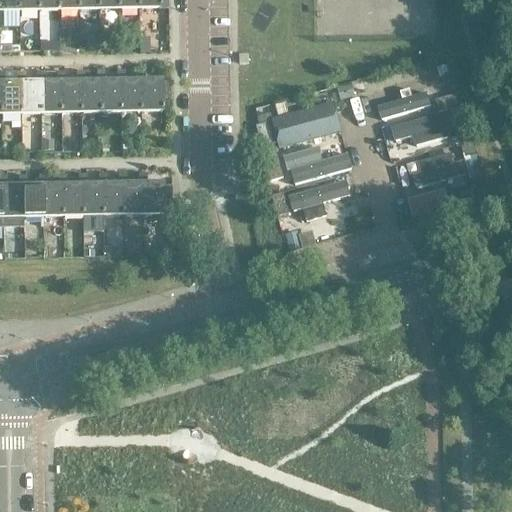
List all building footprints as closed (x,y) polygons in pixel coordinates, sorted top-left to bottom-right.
[(0,0),(0,13),(18,13),(17,0),(0,0)] [(38,13),(37,0),(17,0),(18,13),(38,13)] [(58,12),(57,0),(37,0),(38,13),(58,12)] [(78,12),(77,0),(57,0),(58,12),(78,12)] [(98,12),(97,0),(77,0),(78,12),(98,12)] [(118,11),(117,0),(97,0),(98,12),(118,11)] [(138,11),(137,0),(117,0),(118,11),(138,11)] [(137,0),(138,11),(158,11),(158,9),(160,9),(160,5),(158,5),(158,0),(137,0)] [(100,115),(99,85),(104,85),(104,83),(104,72),(96,73),(95,83),(84,83),(84,85),(79,85),(80,115),(100,115)] [(120,114),(119,85),(124,84),(124,82),(123,72),(116,72),(115,83),(104,83),(104,85),(99,85),(100,115),(120,114)] [(140,114),(139,84),(144,84),(144,82),(144,72),(136,72),(135,82),(124,82),(124,84),(119,85),(120,114),(140,114)] [(60,116),(59,86),(64,86),(64,83),(64,73),(56,73),(55,84),(44,84),(44,86),(39,86),(40,116),(60,116)] [(80,115),(79,85),(84,85),(84,83),(84,73),(76,73),(75,83),(64,83),(64,86),(59,86),(60,116),(80,115)] [(20,116),(19,86),(24,86),(24,84),(24,74),(16,74),(15,84),(4,85),(4,87),(0,86),(0,114),(0,117),(20,116)] [(40,116),(39,86),(44,86),(44,84),(44,74),(36,74),(35,84),(24,84),(24,86),(19,86),(20,116),(40,116)] [(169,99),(169,84),(160,84),(160,82),(144,82),(144,84),(139,84),(140,114),(161,114),(161,112),(162,112),(162,108),(160,108),(160,99),(169,99)] [(379,107),(384,123),(434,107),(429,92),(379,107)] [(458,108),(455,96),(435,102),(438,113),(446,111),(458,108)] [(337,103),(272,116),(278,148),(343,135),(337,103)] [(464,129),(458,108),(446,111),(452,132),(464,129)] [(273,144),(268,124),(259,126),(256,127),(261,148),(273,144)] [(475,152),(472,142),(468,143),(460,145),(463,155),(475,152)] [(355,172),(351,153),(324,159),(322,147),(285,156),(292,186),(355,172)] [(481,177),(475,152),(463,155),(469,180),(481,177)] [(283,179),(277,159),(265,162),(271,182),(283,179)] [(122,218),(121,188),(126,188),(126,186),(125,175),(118,176),(117,186),(106,186),(106,188),(101,188),(102,218),(122,218)] [(142,217),(141,187),(146,187),(145,185),(145,175),(138,175),(137,185),(126,186),(126,188),(121,188),(122,218),(142,217)] [(82,218),(81,189),(86,188),(86,186),(85,176),(78,176),(77,187),(65,187),(66,189),(61,189),(62,219),(82,218)] [(102,218),(101,188),(106,188),(106,186),(105,176),(98,176),(97,186),(86,186),(86,188),(81,189),(82,218),(102,218)] [(22,220),(21,190),(26,190),(26,187),(25,177),(18,178),(17,188),(6,188),(6,190),(1,190),(2,220),(22,220)] [(42,219),(41,189),(46,189),(45,187),(45,177),(38,177),(37,187),(26,187),(26,190),(21,190),(22,220),(42,219)] [(62,219),(61,189),(66,189),(65,187),(65,183),(65,177),(58,177),(57,187),(45,187),(46,189),(41,189),(42,219),(62,219)] [(329,214),(326,203),(354,195),(349,179),(290,196),(295,212),(305,210),(308,221),(329,214)] [(171,202),(170,187),(162,187),(162,185),(145,185),(146,187),(141,187),(142,217),(162,217),(162,215),(164,215),(164,211),(162,211),(162,202),(171,202)] [(414,216),(452,210),(449,190),(411,195),(414,216)] [(289,215),(283,194),(275,197),(271,198),(276,218),(289,215)]
